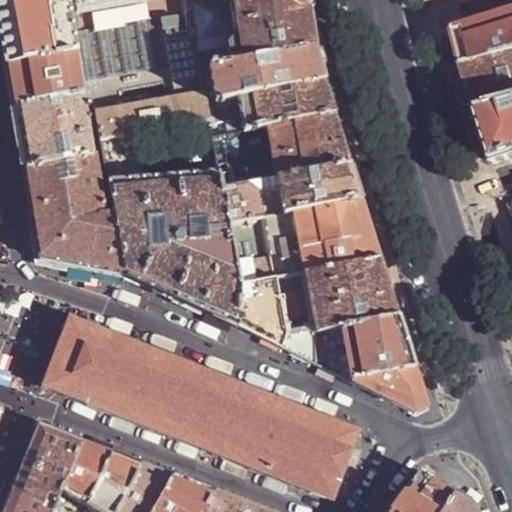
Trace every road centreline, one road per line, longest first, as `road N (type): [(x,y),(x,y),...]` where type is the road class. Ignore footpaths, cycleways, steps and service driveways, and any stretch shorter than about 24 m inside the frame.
road 1 (residential): [(502,418),(425,439),(23,275),(0,138)]
road 2 (secondary): [(502,418),(389,34)]
